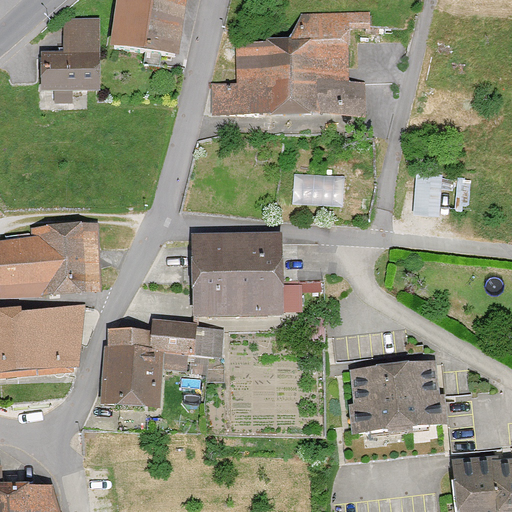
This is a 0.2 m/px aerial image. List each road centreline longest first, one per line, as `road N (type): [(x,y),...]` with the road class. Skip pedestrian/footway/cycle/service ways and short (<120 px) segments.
road 1 (residential): [(157,223),(511,252)]
road 2 (residential): [(70,477),(71,406),(108,310),(157,223)]
road 3 (residential): [(157,223),(214,0)]
